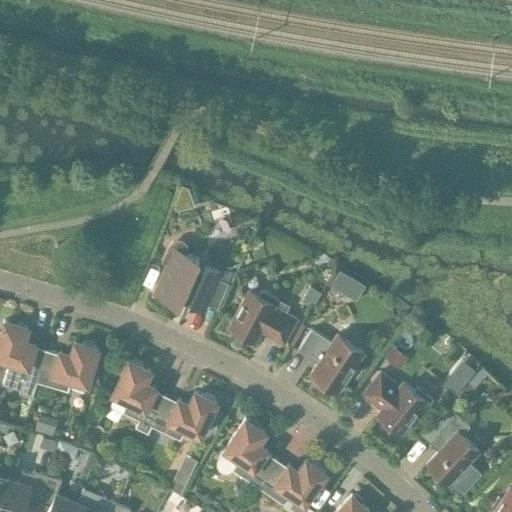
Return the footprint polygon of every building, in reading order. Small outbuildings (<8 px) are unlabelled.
[(203,309),(220,272),(197,262),(199,258),(187,253),(188,247),(186,243),(182,240),(176,239),(171,241),(168,245),(161,261),(166,263),(154,292),(179,303),(181,299),(203,309)] [(340,269),(332,283),(339,287),(347,274),(340,269)] [(221,279),(228,282),(232,272),(230,271),(224,273),(221,279)] [(320,291),(310,286),(304,296),(314,302),(320,291)] [(257,296),(248,291),(228,326),(255,340),(260,329),(283,342),(297,317),(286,312),(290,304),(263,290),(259,292),(257,296)] [(3,383),(21,388),(19,392),(32,396),(37,381),(46,349),(34,345),(35,342),(24,339),(27,326),(4,319),(0,333),(0,357),(9,360),(3,383)] [(337,391),(363,351),(337,333),(332,341),(312,327),(297,349),(317,362),(310,373),(337,391)] [(58,352),(46,349),(37,381),(68,390),(71,378),(87,383),(98,347),(94,346),(95,344),(85,341),(84,343),(74,340),(71,353),(59,350),(58,352)] [(399,366),(409,357),(397,343),(386,352),(399,366)] [(151,425),(165,395),(154,389),(155,386),(144,381),(150,369),(141,365),(142,363),(133,358),(132,360),(129,359),(112,393),(127,400),(122,411),(138,419),(135,426),(148,432),(151,425)] [(423,411),(432,399),(417,387),(415,390),(403,381),(399,386),(380,371),(363,393),(382,408),(377,414),(400,432),(419,408),(423,411)] [(165,395),(151,425),(180,438),(185,428),(200,435),(216,401),(213,399),(214,397),(205,392),(204,395),(195,390),(189,403),(178,397),(177,400),(165,395)] [(447,483),(449,480),(463,493),(481,473),(468,461),(478,450),(462,434),(470,425),(457,413),(440,430),(449,439),(426,463),(447,483)] [(232,469),(257,486),(276,458),(266,451),(267,449),(257,442),(265,431),(257,425),(258,423),(250,417),(248,419),(245,417),(224,448),(225,449),(218,458),(217,459),(217,460),(216,462),(216,463),(217,465),(217,467),(218,468),(219,469),(220,470),(221,471),(223,472),(226,472),(228,472),(230,471),(231,470),(232,469)] [(103,470),(107,459),(96,456),(92,466),(103,470)] [(276,458),(257,486),(284,504),(291,494),(304,503),(326,472),(322,470),(324,468),(315,462),(314,464),(306,458),(298,470),(288,463),(287,465),(276,458)] [(7,477),(0,502),(0,511),(21,511),(27,494),(39,498),(47,474),(33,469),(32,473),(21,470),(18,481),(7,477)] [(47,474),(39,498),(51,502),(46,511),(72,511),(77,501),(55,493),(61,478),(47,474)] [(170,487),(181,493),(186,482),(175,476),(170,487)] [(511,511),(511,488),(510,487),(502,499),(498,496),(491,507),(495,509),(493,511),(511,511)] [(366,511),(369,509),(362,502),(363,501),(356,494),(354,495),(351,493),(333,511),(366,511)] [(77,501),(72,511),(112,511),(117,502),(104,496),(98,510),(77,501)] [(117,502),(112,511),(127,511),(130,508),(117,502)]
